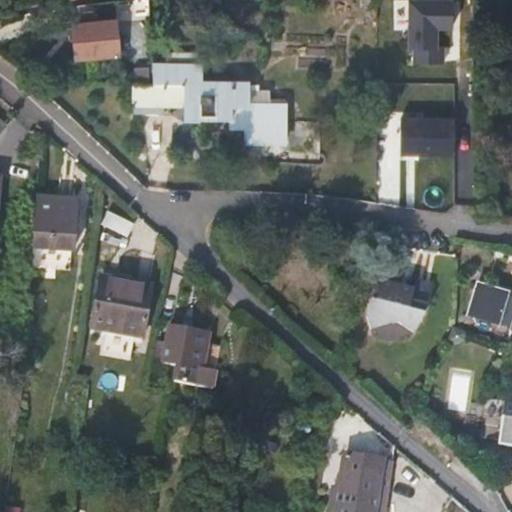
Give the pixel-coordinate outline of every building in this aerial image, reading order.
[(452,66),(454,0),(409,0),(408,64),(452,66)] [(114,21),(72,25),(76,58),(117,53),(114,21)] [(152,87),(135,86),(135,115),(163,117),(165,100),(186,100),(186,113),(231,116),(230,122),(248,123),(248,141),(284,142),(285,108),(247,106),(247,88),(196,85),(196,69),(151,67),(152,87)] [(399,117),(379,117),(380,191),(401,190),(399,117)] [(453,120),(400,120),(400,154),(453,155),(453,120)] [(35,196),(31,248),(72,252),(76,200),(35,196)] [(151,288),(102,279),(93,328),(143,336),(151,288)] [(413,290),(380,281),(378,287),(375,286),(367,318),(370,331),(398,329),(416,336),(424,316),(432,286),(415,281),(413,290)] [(494,329),(498,319),(510,322),(511,315),(511,300),(475,287),(464,319),(494,329)] [(171,324),(163,364),(178,366),(176,382),(217,387),(224,345),(211,342),(212,331),(171,324)] [(511,403),(507,403),(502,445),(511,446),(511,403)] [(384,511),(392,464),(344,455),(338,491),(332,490),(330,506),(336,508),(335,511),(384,511)]
